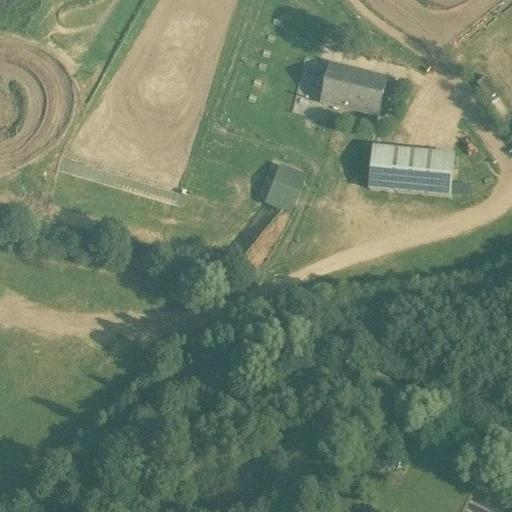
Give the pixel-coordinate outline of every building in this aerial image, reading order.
[(378,118),(387,80),(331,66),(322,104),(378,118)] [(500,98),(486,78),(476,85),(490,105),(500,98)] [(450,198),(454,158),(374,150),(370,190),(450,198)] [(290,216),(306,177),(279,166),(263,205),(290,216)] [(464,511),(501,511),(504,504),(472,492),(464,511)]
